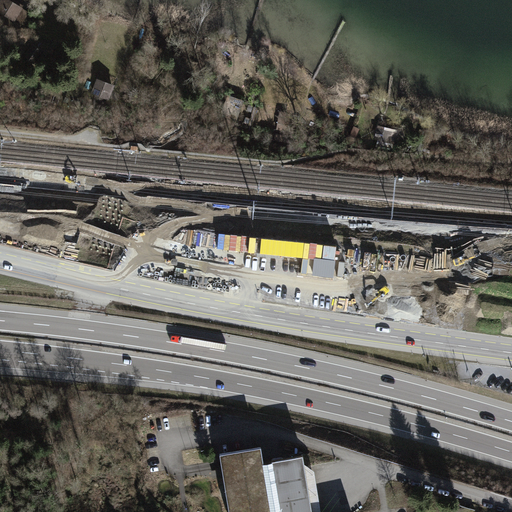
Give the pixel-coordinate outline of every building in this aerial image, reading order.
[(7,0),(1,0),(0,2),(0,13),(15,22),(23,9),(7,0)] [(46,54),(33,44),(23,59),(36,68),(46,54)] [(115,86),(96,79),(91,94),(95,96),(94,99),(103,102),(104,100),(109,102),(115,86)] [(237,121),(244,101),(227,96),(221,115),(237,121)] [(281,108),(279,131),(293,132),(294,109),(281,108)] [(395,130),(378,126),(374,140),(377,141),(376,144),(388,147),(389,143),(391,144),(395,130)] [(317,511),(308,454),(267,460),(264,444),(222,451),(231,511),(317,511)]
